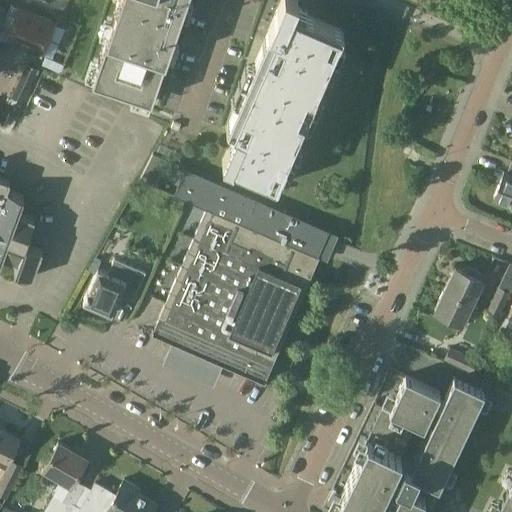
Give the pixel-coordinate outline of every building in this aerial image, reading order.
[(118,0),(91,80),(150,100),(150,99),(183,0),(118,0)] [(280,0),(277,9),(269,27),(226,127),(234,131),(222,161),(276,184),(342,31),(291,9),(295,0),(280,0)] [(0,36),(39,54),(40,54),(53,22),(18,7),(14,17),(6,14),(5,13),(6,12),(0,9),(0,36)] [(26,64),(11,96),(20,100),(36,68),(26,64)] [(0,108),(0,119),(4,121),(8,112),(0,108)] [(205,207),(151,331),(171,340),(185,346),(181,353),(205,363),(208,356),(222,362),(238,369),(263,380),(317,258),(317,256),(319,252),(321,247),(325,239),(328,232),(329,230),(317,225),(201,174),(187,167),(175,193),(187,199),(191,201),(205,207)] [(511,174),(502,171),(492,197),(511,204),(511,174)] [(0,256),(0,255),(17,261),(13,270),(31,276),(41,249),(24,242),(32,221),(33,218),(16,212),(22,195),(6,189),(5,189),(8,180),(0,177),(0,256)] [(133,299),(145,271),(116,258),(109,273),(97,268),(82,301),(110,313),(119,292),(133,299)] [(498,314),(511,284),(511,263),(508,262),(486,308),(498,314)] [(443,288),(471,301),(483,274),(466,266),(464,270),(454,265),(443,288)] [(458,327),(471,301),(443,288),(433,310),(443,314),(440,319),(458,327)] [(471,372),(476,361),(450,348),(444,359),(471,372)] [(375,419),(334,504),(350,511),(415,511),(424,495),(425,493),(411,486),(415,478),(436,488),(482,391),(451,376),(443,393),(439,391),(405,375),(382,422),(375,419)] [(0,462),(4,464),(18,437),(0,427),(0,462)] [(74,505),(85,487),(72,480),(84,459),(57,443),(40,472),(55,481),(51,488),(54,489),(52,492),(74,505)] [(0,493),(5,496),(22,464),(10,458),(0,478),(0,493)] [(511,511),(511,477),(495,511),(511,511)] [(149,511),(154,504),(135,494),(137,489),(122,480),(114,494),(108,491),(109,488),(93,480),(76,511),(75,511),(95,511),(98,508),(104,511),(149,511)] [(75,511),(76,511),(53,499),(45,511),(75,511)]
